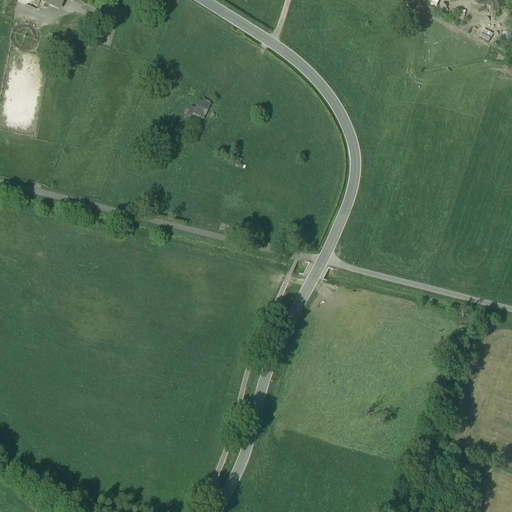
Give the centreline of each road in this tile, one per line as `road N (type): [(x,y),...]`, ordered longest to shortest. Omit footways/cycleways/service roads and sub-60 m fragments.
road 1 (unclassified): [(321,261),(349,194),(341,129),(297,70),(192,0)]
road 2 (track): [(0,182),(321,261)]
road 3 (unclassified): [(217,511),(242,468),(276,345),(310,285)]
road 4 (track): [(511,311),(321,261)]
